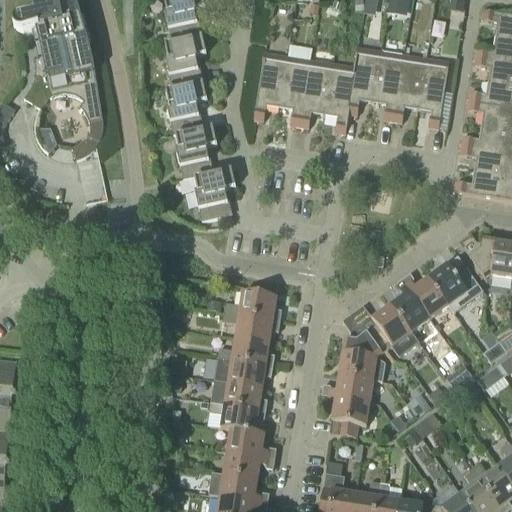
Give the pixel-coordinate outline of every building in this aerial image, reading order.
[(45,70),(92,60),(90,52),(75,0),(29,0),(30,0),(30,2),(30,4),(30,6),(32,15),(21,18),(18,19),(17,20),(15,22),(14,23),(14,25),(14,26),(14,28),(14,29),(15,31),(16,32),(17,33),(18,34),(19,34),(21,35),(23,35),(24,35),(32,33),(35,46),(39,45),(43,62),(45,70)] [(200,40),(200,39),(194,12),(205,10),(203,0),(165,0),(164,0),(167,14),(165,15),(168,33),(172,45),(200,40)] [(406,13),(407,0),(387,0),(386,10),(406,13)] [(462,13),(464,0),(463,0),(450,0),(449,11),(462,13)] [(361,1),(353,1),(353,7),(354,12),(362,11),(362,6),(361,1)] [(366,1),(364,12),(376,14),(378,3),(366,1)] [(334,3),(331,11),(338,14),(341,6),(334,3)] [(310,6),(308,16),(315,17),(317,7),(310,6)] [(495,40),(511,42),(511,18),(483,14),(482,24),(497,27),(495,40)] [(200,40),(172,45),(165,47),(168,61),(166,61),(170,79),(173,92),(201,85),(195,59),(206,56),(202,39),(200,39),(200,40)] [(477,51),(476,60),(511,65),(511,42),(495,40),(493,53),(477,51)] [(358,52),(355,72),(347,119),(349,119),(357,120),(360,105),(373,107),(381,56),(358,52)] [(381,56),(373,107),(386,109),(384,125),(393,126),(404,60),(381,56)] [(280,112),(288,61),(265,58),(254,124),(264,126),(267,110),(280,112)] [(45,70),(43,62),(36,64),(36,69),(36,72),(36,76),(36,80),(35,83),(34,87),(33,91),(31,94),(29,97),(27,100),(24,103),(40,113),(42,111),(44,109),(46,106),(48,105),(50,103),(53,101),(55,100),(57,100),(60,99),(62,99),(67,99),(69,99),(72,100),(74,100),(77,101),(79,102),(81,104),(83,105),(85,107),(80,112),(82,114),(84,115),(85,117),(87,120),(88,122),(89,124),(90,126),(90,129),(91,131),(91,134),(91,136),(90,139),(90,141),(100,146),(101,144),(102,141),(103,138),(103,134),(103,131),(103,128),(103,125),(94,68),(92,60),(45,70)] [(404,60),(393,126),(403,128),(405,112),(418,114),(426,63),(404,60)] [(511,65),(476,60),(475,69),(490,72),(488,85),(511,88),(511,65)] [(288,61),(280,112),(293,114),(291,130),(300,132),(311,65),(288,61)] [(450,67),(426,63),(418,114),(432,116),(429,132),(439,134),(450,67)] [(311,65),(300,132),(309,133),(312,117),(325,119),(333,69),(311,65)] [(333,69),(325,119),(338,121),(336,137),(346,139),(349,119),(347,119),(355,72),(333,69)] [(203,85),(201,85),(173,92),(166,93),(169,107),(166,108),(170,126),(174,139),(176,139),(176,138),(202,132),(196,105),(207,103),(203,85)] [(470,96),(469,105),(511,111),(511,88),(488,85),(486,98),(470,96)] [(511,111),(469,105),(468,114),(483,117),(481,130),(511,134),(511,111)] [(0,117),(0,153),(6,152),(3,141),(3,137),(4,132),(16,116),(6,109),(0,117)] [(213,130),(202,132),(176,138),(176,139),(179,152),(176,152),(180,170),(184,184),(195,181),(194,180),(212,177),(212,176),(206,150),(217,147),(213,130)] [(511,134),(481,130),(479,143),(463,141),(462,150),(511,157),(511,134)] [(90,141),(73,151),(77,164),(80,163),(83,162),(85,161),(88,159),(90,158),(93,156),(95,154),(97,151),(98,149),(100,146),(90,141)] [(511,157),(462,150),(460,159),(476,162),(474,175),(511,180),(511,157)] [(232,172),(212,176),(212,177),(194,180),(195,181),(197,194),(195,195),(199,213),(202,225),(231,219),(225,192),(236,190),(232,172)] [(511,180),(474,175),(472,188),(456,186),(455,196),(511,204),(511,180)] [(511,282),(511,247),(483,243),(482,254),(470,263),(486,284),(492,279),(511,282)] [(474,283),(458,261),(429,282),(449,310),(453,317),(483,296),(474,283)] [(411,278),(402,285),(430,324),(449,310),(429,282),(416,291),(414,288),(415,283),(411,278)] [(404,300),(392,309),(412,337),(430,324),(402,285),(393,291),(397,296),(402,297),(404,300)] [(227,307),(225,317),(281,325),(282,314),(275,313),(277,300),(243,295),(241,309),(227,307)] [(209,302),(208,312),(220,314),(222,304),(209,302)] [(378,330),(367,337),(382,359),(392,352),(399,361),(418,347),(411,337),(412,337),(392,309),(373,323),(378,330)] [(225,317),(224,325),(238,328),(236,341),(270,346),(272,335),(279,336),(281,325),(225,317)] [(511,336),(499,346),(506,356),(511,352),(511,336)] [(345,343),(340,379),(374,385),(374,384),(382,386),(386,367),(377,362),(382,359),(367,337),(357,345),(345,343)] [(220,352),(218,361),(273,371),(275,359),(268,358),(270,346),(236,341),(234,354),(220,352)] [(506,356),(499,346),(483,357),(490,367),(506,356)] [(217,370),(215,384),(229,386),(263,391),(265,380),(272,381),(273,371),(218,361),(217,370)] [(0,400),(13,402),(16,365),(0,363),(0,400)] [(172,377),(184,379),(186,365),(174,363),(172,377)] [(503,380),(496,371),(477,385),(483,394),(503,380)] [(374,385),(340,379),(337,395),(333,394),(330,390),(324,389),(322,400),(336,402),(370,408),(374,385)] [(174,382),(172,394),(179,395),(181,383),(174,382)] [(213,397),(211,407),(266,416),(268,404),(261,403),(263,391),(229,386),(215,384),(213,397)] [(407,407),(418,422),(431,413),(420,397),(407,407)] [(13,402),(0,400),(0,435),(10,436),(13,402)] [(370,408),(336,402),(330,438),(357,442),(359,429),(366,431),(370,408)] [(211,407),(210,415),(224,418),(221,432),(231,433),(231,432),(255,437),(256,436),(257,425),(264,426),(266,416),(211,407)] [(173,414),(172,425),(180,426),(181,415),(173,414)] [(423,424),(432,436),(440,430),(432,418),(423,424)] [(399,420),(392,426),(394,428),(398,434),(405,429),(401,423),(399,420)] [(231,433),(227,455),(275,463),(277,453),(270,452),(266,455),(262,454),(265,438),(256,436),(255,437),(231,432),(231,433)] [(413,434),(404,441),(411,450),(420,444),(413,434)] [(0,470),(6,471),(10,436),(0,435),(0,470)] [(498,471),(511,490),(511,450),(509,446),(500,452),(509,463),(498,471)] [(227,455),(224,477),(258,483),(260,468),(264,469),(267,473),(274,474),(275,463),(227,455)] [(344,481),(340,481),(342,469),(327,467),(320,511),(352,511),(355,497),(342,495),(344,481)] [(479,468),(471,473),(499,511),(511,511),(511,510),(509,506),(511,503),(511,490),(498,471),(487,479),(479,468)] [(499,511),(471,473),(463,479),(472,490),(461,498),(471,511),(499,511)] [(214,476),(210,499),(220,500),(268,508),(270,498),(263,497),(259,500),(255,499),(258,483),(224,477),(214,476)] [(355,497),(352,511),(375,511),(380,487),(370,485),(368,499),(355,497)] [(380,487),(375,511),(399,511),(400,504),(402,492),(389,491),(390,489),(380,487)] [(175,493),(174,504),(184,505),(185,494),(175,493)] [(443,511),(436,510),(435,511),(471,511),(461,498),(443,511)] [(267,511),(268,508),(220,500),(218,511),(267,511)]
